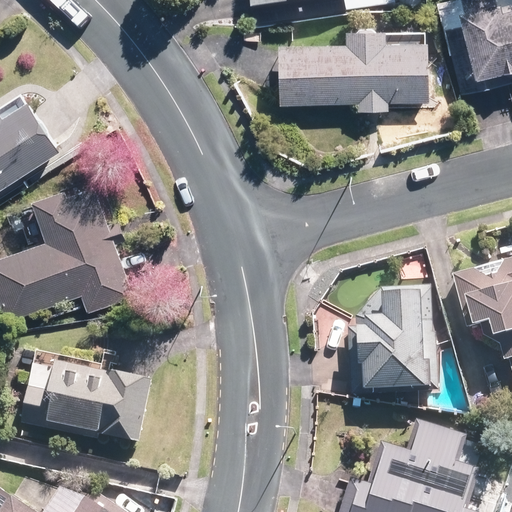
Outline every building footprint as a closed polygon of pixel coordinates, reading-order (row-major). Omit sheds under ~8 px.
[(346,0),(253,0),(257,21),(348,9),(346,0)] [(465,0),(471,22),(450,27),(465,88),(508,77),(507,71),(511,69),(511,7),(501,10),(498,0),(465,0)] [(352,44),(290,45),(291,100),(363,98),(363,105),(391,104),(391,97),(428,97),(427,42),(389,42),(388,29),(351,30),(352,44)] [(27,100),(0,117),(0,184),(58,146),(27,100)] [(127,275),(109,223),(96,184),(43,202),(56,241),(0,259),(0,281),(11,314),(87,288),(94,308),(133,295),(127,275)] [(511,263),(461,277),(473,323),(495,317),(505,354),(511,352),(511,263)] [(424,289),(387,291),(361,316),(362,327),(353,328),(356,390),(429,387),(424,289)] [(138,440),(150,384),(40,361),(28,417),(138,440)] [(462,437),(423,423),(412,455),(386,446),(373,484),(359,479),(347,511),(472,511),(460,508),(473,471),(453,464),(462,437)] [(81,511),(32,511),(16,501),(8,511),(109,511),(90,499),(81,511)]
